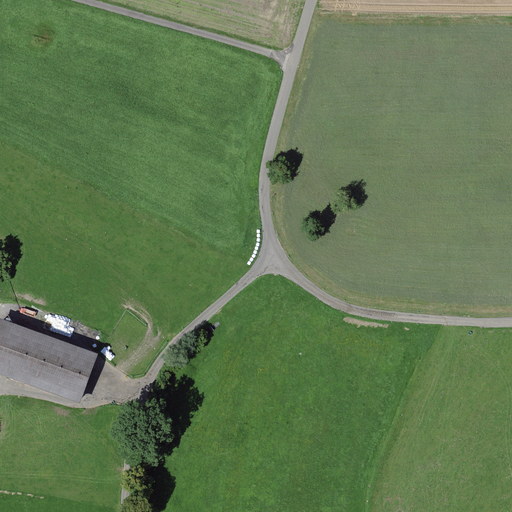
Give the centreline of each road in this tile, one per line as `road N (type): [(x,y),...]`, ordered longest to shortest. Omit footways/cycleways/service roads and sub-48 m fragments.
road 1 (residential): [(123,511),(137,413),(170,345),(273,259)]
road 2 (residential): [(273,259),(265,171),(310,0)]
road 3 (residential): [(511,322),(451,323),(344,308),(273,259)]
